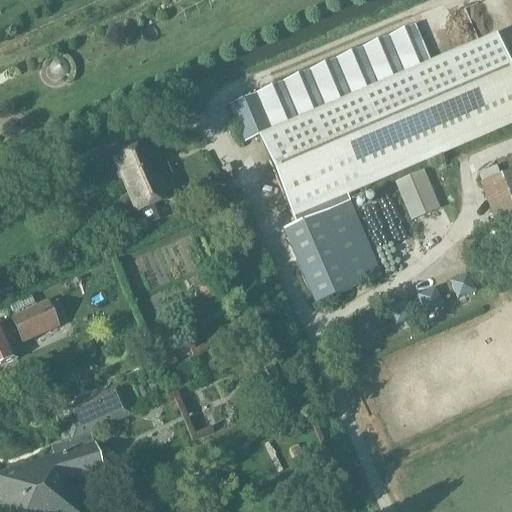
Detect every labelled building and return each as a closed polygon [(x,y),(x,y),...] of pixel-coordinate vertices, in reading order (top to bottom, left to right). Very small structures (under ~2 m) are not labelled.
[(229,108),(244,144),(257,138),(292,216),(511,121),(511,74),(495,35),(430,63),(414,27),(229,108)] [(145,148),(113,162),(135,214),(137,213),(144,229),(159,222),(153,207),(167,201),(158,180),(171,175),(168,167),(155,172),(145,148)] [(283,232),(315,306),(380,278),(348,204),(283,232)] [(468,275),(451,283),(458,299),(475,292),(468,275)] [(435,290),(418,297),(425,313),(442,306),(435,290)] [(405,302),(389,309),(396,326),(412,319),(405,302)] [(0,324),(0,366),(15,360),(5,337),(18,331),(23,343),(57,328),(47,304),(0,324)] [(372,317),(356,324),(363,340),(379,333),(372,317)] [(0,476),(0,495),(5,511),(77,511),(74,502),(76,501),(71,484),(103,474),(94,446),(93,446),(89,434),(129,416),(117,388),(61,413),(71,442),(51,448),(55,459),(0,476)]
